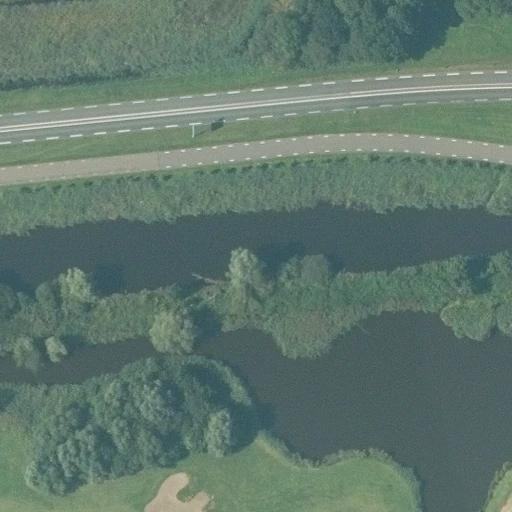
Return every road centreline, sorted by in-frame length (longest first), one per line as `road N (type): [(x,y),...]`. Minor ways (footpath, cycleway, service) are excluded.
road 1 (unclassified): [(511,158),(428,146),(310,146),(0,177)]
road 2 (primary): [(0,131),(511,88)]
